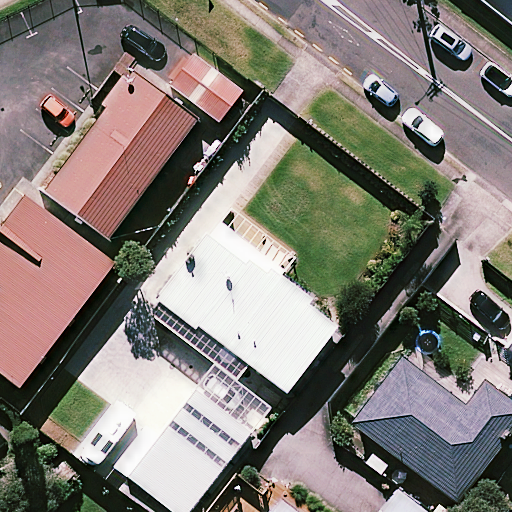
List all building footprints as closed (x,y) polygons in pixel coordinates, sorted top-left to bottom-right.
[(242,90),(189,53),(166,86),(218,123),(242,90)] [(104,257),(205,127),(135,73),(38,199),(24,188),(0,218),(0,375),(21,392),(117,267),(104,257)] [(392,228),(348,192),(334,209),(379,245),(392,228)] [(272,265),(266,273),(210,231),(161,296),(149,312),(236,377),(247,361),(289,392),(338,327),(303,300),(308,293),(272,265)] [(471,392),(402,344),(350,417),(465,499),(511,432),(511,373),(493,361),(471,392)] [(0,511),(17,511),(0,475),(0,511)] [(430,511),(399,487),(379,511),(430,511)] [(296,511),(281,500),(271,511),(296,511)]
